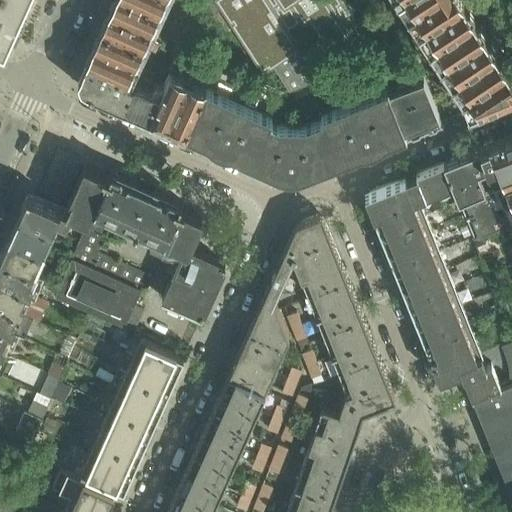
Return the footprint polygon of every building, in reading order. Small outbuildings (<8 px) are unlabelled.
[(0,0),(0,49),(5,51),(27,0),(0,0)] [(164,14),(133,0),(115,0),(111,10),(157,31),(164,14)] [(170,0),(133,0),(164,14),(170,0)] [(182,43),(201,0),(186,0),(169,37),(182,43)] [(328,75),(331,79),(384,57),(371,38),(361,45),(332,0),(221,0),(234,19),(233,19),(264,68),(272,63),(289,90),(328,75)] [(390,0),(394,7),(398,5),(404,15),(426,0),(390,0)] [(426,0),(404,15),(415,32),(420,28),(463,0),(426,0)] [(465,0),(463,0),(420,28),(431,47),(477,17),(465,0)] [(157,31),(111,10),(103,28),(149,48),(157,31)] [(477,17),(431,47),(442,63),(487,33),(477,17)] [(183,45),(197,51),(208,25),(194,19),(183,45)] [(176,60),(149,48),(103,28),(95,45),(140,66),(144,59),(171,71),(176,60)] [(487,33),(442,63),(453,79),(498,51),(487,33)] [(140,66),(95,45),(87,63),(133,83),(140,66)] [(498,51),(453,79),(462,95),(467,92),(508,66),(498,51)] [(218,61),(215,69),(236,78),(240,71),(218,61)] [(133,83),(87,63),(79,79),(82,87),(125,106),(135,85),(132,84),(133,83)] [(467,92),(462,95),(469,109),(511,92),(511,72),(508,66),(467,92)] [(167,79),(150,117),(168,125),(188,80),(171,72),(167,79)] [(411,74),(404,76),(424,127),(442,120),(424,76),(413,80),(411,74)] [(136,83),(135,85),(125,106),(150,117),(167,79),(159,75),(152,90),(136,83)] [(424,127),(404,76),(398,79),(400,85),(390,89),(407,134),(424,127)] [(256,79),(246,101),(256,106),(266,83),(256,79)] [(188,80),(168,125),(186,134),(206,88),(188,80)] [(322,114),(323,117),(340,161),(368,149),(373,148),(376,147),(378,146),(407,134),(390,89),(389,85),(387,86),(388,87),(322,114)] [(245,160),(265,113),(207,88),(206,88),(186,134),(220,149),(224,150),(245,160)] [(272,117),(265,113),(245,160),(277,174),(286,174),(289,175),(292,175),(296,175),(305,175),(340,161),(323,117),(306,124),(278,124),(271,120),(272,117)] [(511,180),(511,134),(487,144),(495,164),(487,167),(496,187),(511,180)] [(487,144),(444,161),(453,185),(459,200),(460,199),(461,201),(496,187),(487,167),(495,164),(487,144)] [(486,364),(419,197),(426,194),(426,196),(453,185),(444,161),(366,192),(440,378),(462,369),(473,397),(501,385),(501,384),(492,362),(486,364)] [(86,164),(66,208),(73,212),(89,220),(95,207),(114,215),(165,238),(166,237),(184,245),(174,270),(175,270),(162,297),(202,315),(226,263),(189,246),(202,217),(185,209),(185,207),(180,205),(182,201),(154,189),(156,183),(141,177),(139,182),(111,169),(109,173),(104,171),(103,172),(86,164)] [(511,222),(511,180),(496,187),(461,201),(475,236),(474,236),(475,238),(511,222)] [(29,192),(27,197),(20,212),(53,227),(57,219),(68,223),(73,212),(66,208),(29,192)] [(95,207),(89,220),(87,225),(106,234),(114,215),(95,207)] [(20,212),(11,232),(44,248),(53,227),(20,212)] [(290,335),(278,307),(275,299),(290,267),(300,272),(340,257),(323,213),(321,212),(297,221),(244,339),(281,356),(290,335)] [(106,234),(87,225),(72,258),(141,289),(148,273),(99,251),(106,234)] [(11,232),(2,253),(35,267),(44,248),(11,232)] [(2,253),(0,256),(0,275),(32,290),(37,292),(47,272),(35,267),(2,253)] [(357,297),(340,257),(300,272),(316,313),(357,297)] [(141,289),(72,258),(56,293),(125,324),(141,289)] [(0,275),(0,299),(23,310),(32,290),(0,275)] [(372,336),(357,297),(316,313),(331,352),(372,336)] [(34,317),(22,312),(23,310),(0,299),(0,323),(14,330),(13,332),(25,337),(34,317)] [(136,328),(145,309),(135,304),(126,323),(136,328)] [(297,310),(288,314),(297,338),(307,335),(297,310)] [(0,347),(5,350),(13,332),(14,330),(0,323),(0,347)] [(69,356),(78,336),(70,332),(61,353),(69,356)] [(53,484),(72,493),(73,491),(108,506),(115,491),(120,494),(123,488),(124,488),(184,355),(142,336),(80,474),(61,466),(53,484)] [(388,376),(372,336),(331,352),(347,392),(388,376)] [(281,356),(244,339),(235,359),(272,376),(281,356)] [(511,379),(511,340),(502,345),(504,348),(505,352),(507,356),(508,360),(509,364),(509,368),(510,372),(510,376),(510,380),(511,379)] [(18,357),(4,351),(5,350),(0,347),(0,373),(9,378),(18,357)] [(312,348),(303,352),(312,376),(322,372),(312,348)] [(52,359),(47,370),(48,371),(59,376),(64,364),(52,359)] [(272,376),(235,359),(226,379),(262,396),(272,376)] [(283,390),(292,394),(302,369),(292,366),(283,390)] [(48,371),(45,377),(56,382),(59,376),(48,371)] [(388,376),(347,392),(346,392),(340,410),(361,418),(364,410),(395,397),(396,395),(388,376)] [(61,394),(70,396),(74,388),(67,383),(60,378),(54,390),(61,394)] [(262,396),(226,379),(217,399),(253,416),(262,396)] [(511,380),(501,385),(473,397),(511,492),(511,491),(511,380)] [(44,417),(52,397),(37,391),(29,410),(44,417)] [(308,397),(299,393),(289,417),(299,421),(308,397)] [(253,416),(217,399),(208,420),(244,436),(253,416)] [(268,427),(277,431),(287,407),(277,403),(268,427)] [(361,418),(340,410),(323,405),(311,441),(349,454),(361,418)] [(41,428),(55,434),(60,422),(47,416),(41,428)] [(244,436),(208,420),(199,440),(235,456),(244,436)] [(296,427),(287,423),(282,435),(291,439),(296,427)] [(235,456),(199,440),(190,460),(226,476),(235,456)] [(349,454),(311,441),(298,478),(336,490),(349,454)] [(252,466),(262,470),(271,446),(262,442),(252,466)] [(288,447),(279,443),(269,468),(279,471),(288,447)] [(1,511),(14,511),(42,450),(32,445),(1,511)] [(226,476),(190,460),(181,480),(217,497),(226,476)] [(328,511),(336,490),(298,478),(286,511),(328,511)] [(181,480),(166,511),(210,511),(217,497),(181,480)] [(237,505),(247,509),(256,484),(247,481),(237,505)] [(264,482),(254,506),(263,510),(273,486),(264,482)] [(113,511),(115,509),(108,506),(73,491),(72,493),(63,511),(113,511)]
